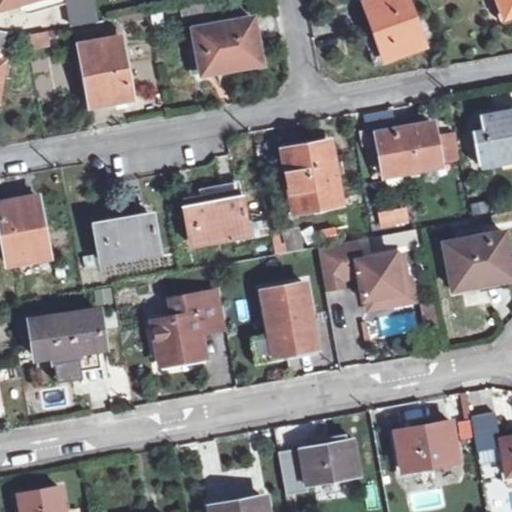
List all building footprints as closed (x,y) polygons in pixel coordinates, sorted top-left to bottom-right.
[(386,56),(422,43),(405,0),(378,0),(367,4),(386,56)] [(511,0),(499,0),(505,15),(511,12),(511,0)] [(185,17),(207,13),(206,1),(183,5),(185,17)] [(195,28),(199,48),(203,67),(204,70),(261,60),(253,17),(195,28)] [(120,38),(119,38),(116,30),(104,32),(106,41),(80,45),(91,100),(109,97),(109,101),(132,97),(120,38)] [(46,31),(26,34),(29,49),(48,45),(46,31)] [(194,69),(203,67),(199,48),(190,50),(194,69)] [(480,162),(511,156),(511,108),(481,113),(483,127),(474,129),(480,162)] [(386,175),(441,165),(433,122),(379,131),(386,175)] [(294,210),(341,202),(331,141),(283,150),(294,210)] [(203,206),(188,208),(195,247),(247,237),(238,187),(202,193),(203,206)] [(0,212),(9,263),(49,256),(39,198),(0,204),(0,212)] [(377,213),(381,230),(420,222),(417,205),(377,213)] [(103,260),(156,251),(149,214),(96,224),(103,260)] [(271,231),(275,254),(305,250),(301,226),(271,231)] [(397,245),(419,243),(418,230),(396,233),(397,245)] [(487,282),(511,276),(511,266),(505,232),(445,243),(454,288),(487,282)] [(358,238),(320,246),(328,287),(347,283),(345,273),(361,270),(363,282),(357,290),(366,296),(366,297),(369,297),(371,307),(380,306),(393,303),(391,293),(405,290),(402,276),(400,267),(406,266),(403,250),(362,258),(358,238)] [(412,274),(402,276),(405,290),(391,293),(393,303),(417,299),(412,274)] [(275,356),(295,352),(305,350),(316,348),(303,282),(263,290),(271,332),(275,356)] [(217,290),(172,298),(175,315),(154,319),(162,361),(183,357),(205,353),(201,330),(224,326),(217,290)] [(435,300),(423,303),(428,328),(440,325),(435,300)] [(63,353),(103,347),(99,310),(31,319),(36,357),(63,353)] [(275,356),(271,332),(250,336),(255,365),(276,361),(275,356)] [(495,412),(471,417),(477,450),(502,446),(500,438),(495,412)] [(430,465),(458,460),(451,419),(421,425),(395,430),(402,470),(420,467),(430,465)] [(306,483),(358,474),(352,438),(346,439),(345,433),(326,437),(314,439),(316,445),(299,447),(301,454),(280,458),(286,493),(307,489),(306,483)] [(502,446),(507,473),(509,482),(511,481),(511,435),(500,438),(502,446)] [(301,454),(299,447),(278,451),(280,458),(301,454)] [(430,465),(420,467),(423,481),(433,479),(430,465)] [(65,511),(61,486),(19,494),(22,511),(65,511)] [(229,507),(267,500),(266,494),(228,501),(229,507)] [(268,511),(267,500),(229,507),(228,501),(221,503),(210,505),(210,511),(268,511)]
